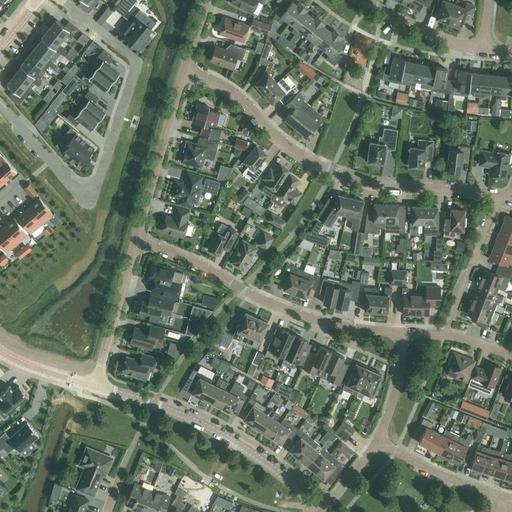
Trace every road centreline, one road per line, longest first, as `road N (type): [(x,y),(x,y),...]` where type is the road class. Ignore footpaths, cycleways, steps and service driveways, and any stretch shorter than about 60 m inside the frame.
road 1 (residential): [(0,103),(70,182),(86,187),(98,176),(137,59),(62,0)]
road 2 (residential): [(498,197),(381,186),(330,172),(185,66)]
road 3 (residential): [(402,331),(301,315),(136,240)]
road 4 (residential): [(309,505),(225,436),(94,385)]
road 5 (residential): [(136,240),(185,66)]
road 6 (residential): [(94,385),(136,240)]
road 7 (residential): [(444,334),(498,197)]
road 8 (residential): [(376,441),(506,497)]
road 9 (residential): [(365,0),(484,48)]
